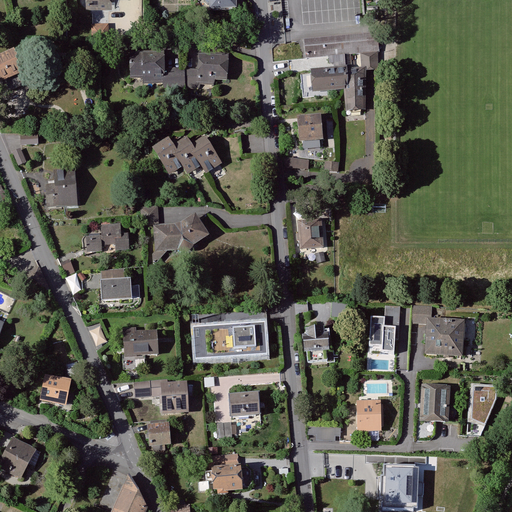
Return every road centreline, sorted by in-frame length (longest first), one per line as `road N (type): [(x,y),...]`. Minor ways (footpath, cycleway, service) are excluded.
road 1 (residential): [(308,511),(259,0)]
road 2 (residential): [(136,458),(0,150)]
